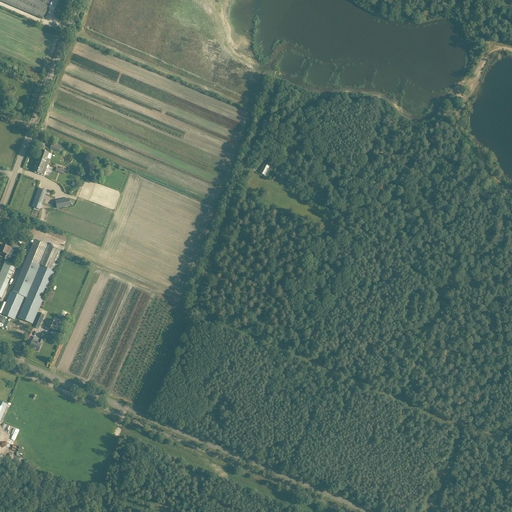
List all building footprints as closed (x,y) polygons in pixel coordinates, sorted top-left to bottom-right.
[(0,0),(43,19),(49,5),(50,0),(0,0)] [(41,150),(37,161),(47,165),(49,160),(46,159),(48,153),(41,150)] [(43,175),(47,165),(37,161),(33,172),(43,175)] [(259,173),(265,176),(270,167),(264,163),(259,173)] [(40,205),(38,204),(44,190),(39,188),(32,207),(39,210),(41,205),(40,205)] [(56,200),(58,209),(72,206),(70,197),(56,200)] [(1,314),(6,316),(14,320),(24,296),(25,297),(39,265),(41,266),(18,318),(32,324),(56,269),(63,252),(47,245),(46,245),(45,245),(45,244),(34,239),(12,291),(11,291),(6,303),(3,302),(0,309),(0,313),(1,314)] [(3,258),(6,260),(11,248),(3,245),(0,250),(0,251),(5,254),(3,258)] [(15,266),(9,264),(5,262),(0,273),(0,297),(1,298),(15,266)] [(32,327),(39,329),(45,315),(38,312),(32,327)] [(32,340),(32,342),(29,347),(38,351),(41,344),(43,340),(40,339),(34,337),(33,341),(32,340)]
